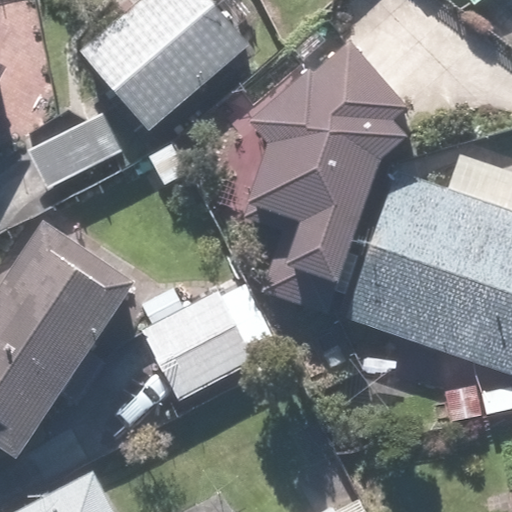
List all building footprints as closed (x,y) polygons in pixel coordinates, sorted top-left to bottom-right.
[(147,0),(88,53),(157,131),(259,41),(222,0),(147,0)] [(252,222),(289,235),(270,290),(511,373),(511,166),(465,150),(453,186),(391,164),(394,156),(421,133),(406,115),(418,105),(360,35),(260,118),(280,141),(252,222)] [(0,101),(20,64),(0,53),(0,101)] [(109,111),(33,149),(54,192),(130,154),(109,111)] [(57,217),(0,301),(0,433),(30,454),(149,279),(57,217)] [(225,291),(148,329),(183,399),(259,361),(225,291)] [(123,511),(99,467),(15,511),(123,511)]
